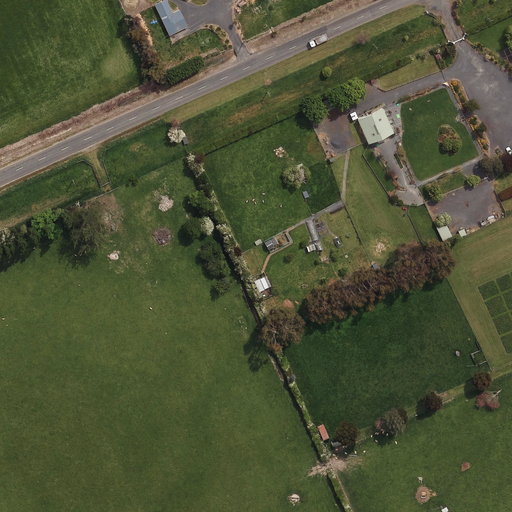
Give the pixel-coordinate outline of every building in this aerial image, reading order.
[(179,9),(172,13),(166,0),(163,0),(154,4),(169,35),(187,26),(179,9)] [(386,115),(382,107),(357,119),(368,143),(394,132),(389,122),(393,120),(390,113),(386,115)] [(443,240),(452,236),(446,224),(437,228),(443,240)] [(274,236),(264,241),(268,250),(279,244),(274,236)] [(271,286),(266,276),(254,281),(259,291),(271,286)]
